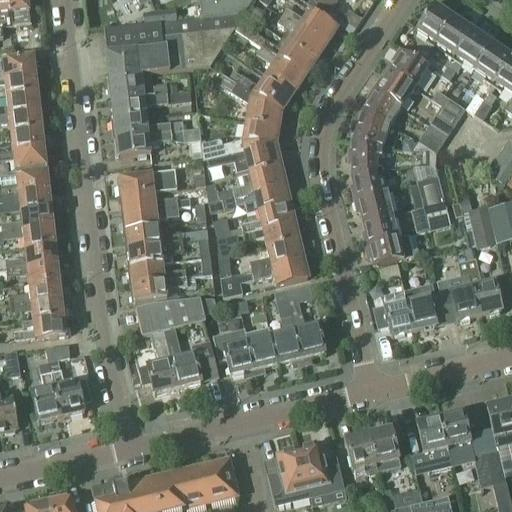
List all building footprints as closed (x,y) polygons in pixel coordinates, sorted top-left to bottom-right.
[(6,0),(0,0),(0,41),(2,41),(0,25),(0,17),(9,17),(6,0)] [(26,0),(6,0),(9,17),(11,31),(30,29),(26,0)] [(198,0),(201,23),(243,19),(255,0),(198,0)] [(271,0),(261,0),(258,5),(266,10),(271,0)] [(308,6),(307,8),(319,16),(323,11),(330,0),(329,0),(318,0),(315,6),(310,3),(308,6)] [(330,0),(323,11),(330,15),(337,5),(330,0)] [(434,51),(435,49),(435,48),(452,22),(447,18),(449,15),(436,6),(416,36),(428,44),(426,46),(434,51)] [(256,11),(251,19),(259,24),(264,16),(256,11)] [(298,32),(325,50),(336,34),(309,16),(303,24),(286,13),(282,20),(299,31),(298,32)] [(161,26),(160,16),(156,16),(143,18),(144,28),(161,26)] [(103,34),(106,58),(163,51),(162,41),(235,33),(234,33),(241,22),(243,19),(201,23),(104,34),(103,34)] [(446,56),(445,58),(452,63),(453,61),(454,62),(472,35),(465,30),(467,27),(454,19),(452,22),(435,48),(435,49),(446,56)] [(281,43),(314,66),(325,50),(298,32),(299,31),(282,20),(276,28),(287,35),(281,43)] [(235,33),(234,34),(304,81),(314,66),(281,43),(276,51),(246,31),(249,27),(241,22),(234,33),(235,33)] [(228,44),(234,34),(235,33),(162,41),(163,51),(106,58),(105,58),(108,83),(141,79),(209,71),(228,44)] [(266,79),(266,80),(293,97),(304,81),(234,34),(228,44),(241,52),(246,44),(259,53),(255,60),(272,71),(266,79)] [(463,67),(474,75),(494,45),(482,37),(480,40),(472,35),(454,62),(456,63),(454,66),(451,67),(449,70),(455,75),(457,76),(462,69),(463,67)] [(484,85),(493,90),(511,62),(504,57),(507,54),(494,45),(474,75),(486,83),(484,85)] [(421,51),(413,62),(421,67),(428,56),(421,51)] [(399,54),(392,65),(395,68),(390,75),(415,91),(427,73),(399,54)] [(0,83),(36,80),(35,71),(37,71),(36,62),(34,62),(33,61),(0,64),(0,83)] [(503,94),(511,100),(511,61),(511,62),(493,90),(501,96),(503,94)] [(449,70),(442,80),(449,85),(455,75),(449,70)] [(233,75),(229,82),(281,116),(293,97),(266,80),(258,92),(233,75)] [(249,110),(246,127),(277,134),(280,117),(281,116),(229,82),(228,83),(219,77),(213,87),(249,110)] [(380,83),(373,94),(401,113),(413,94),(388,77),(383,85),(380,83)] [(0,91),(4,91),(5,102),(40,98),(39,89),(37,89),(36,80),(0,83),(0,91)] [(110,97),(111,106),(166,100),(165,91),(151,93),(150,82),(109,87),(109,89),(106,89),(107,98),(110,97)] [(175,90),(167,91),(168,99),(176,98),(175,90)] [(401,113),(373,94),(365,105),(369,107),(364,114),(389,131),(401,113)] [(431,103),(441,110),(447,101),(437,95),(431,103)] [(109,116),(110,125),(146,121),(145,112),(167,109),(167,110),(190,107),(189,97),(181,98),(166,100),(111,106),(112,115),(109,116)] [(488,97),(481,107),(488,112),(495,101),(488,97)] [(0,113),(0,120),(40,116),(39,108),(41,106),(40,98),(5,102),(6,112),(0,113)] [(474,100),(466,113),(473,118),(482,106),(474,100)] [(447,101),(441,110),(459,122),(459,121),(463,114),(464,114),(465,113),(447,101)] [(441,110),(435,119),(453,131),(454,130),(453,129),(458,122),(458,123),(459,122),(441,110)] [(0,129),(9,128),(10,139),(44,135),(43,126),(41,125),(40,116),(0,120),(0,129)] [(354,139),(352,147),(381,152),(388,134),(363,117),(362,117),(359,126),(355,125),(351,138),(354,139)] [(435,119),(429,127),(447,139),(448,139),(447,138),(452,131),(452,132),(453,131),(435,119)] [(114,135),(115,144),(148,140),(182,135),(181,127),(147,131),(146,121),(110,125),(112,135),(114,135)] [(201,149),(202,165),(206,164),(274,149),(277,134),(246,127),(242,145),(222,149),(221,146),(218,144),(201,149)] [(429,127),(423,136),(442,148),(442,147),(441,147),(446,140),(447,140),(447,139),(429,127)] [(148,140),(115,144),(116,152),(114,153),(115,161),(117,161),(117,163),(150,159),(149,149),(171,146),(171,145),(178,144),(178,142),(182,142),(183,147),(199,145),(198,134),(182,135),(148,140)] [(0,150),(0,158),(44,153),(43,144),(45,143),(44,135),(10,139),(11,149),(0,150)] [(423,136),(418,144),(436,157),(437,156),(436,155),(440,148),(441,149),(442,148),(423,136)] [(410,163),(413,175),(431,170),(430,164),(435,157),(435,158),(436,157),(418,144),(411,153),(412,154),(410,160),(410,163)] [(504,151),(503,152),(511,157),(511,146),(509,144),(508,145),(509,145),(504,152),(504,151)] [(403,145),(402,154),(410,155),(411,146),(403,145)] [(381,152),(352,147),(352,155),(348,155),(348,169),(351,169),(351,179),(352,179),(381,172),(381,152)] [(274,149),(206,164),(207,173),(234,167),(237,178),(248,175),(249,179),(280,172),(274,149)] [(498,160),(497,160),(511,170),(511,157),(503,152),(503,153),(499,161),(498,160)] [(44,153),(0,158),(0,166),(13,165),(14,176),(46,172),(46,171),(48,170),(47,162),(45,162),(44,153)] [(493,168),(492,169),(510,181),(511,177),(511,170),(497,160),(497,161),(498,162),(493,169),(493,168)] [(413,175),(416,185),(437,180),(437,179),(434,170),(435,170),(435,169),(431,170),(413,175)] [(510,181),(492,169),(492,170),(488,177),(487,177),(486,178),(504,189),(510,181)] [(231,193),(234,203),(285,191),(280,172),(249,179),(237,182),(239,191),(231,193)] [(350,191),(354,205),(386,197),(381,175),(352,182),(354,191),(350,191)] [(0,200),(49,195),(48,187),(50,187),(49,176),(0,181),(0,200)] [(118,192),(119,201),(154,197),(175,195),(173,176),(151,179),(119,182),(120,191),(118,192)] [(416,185),(419,195),(440,190),(440,189),(439,189),(437,181),(438,181),(437,180),(416,185)] [(203,183),(194,184),(195,192),(204,191),(203,183)] [(215,189),(206,191),(207,208),(207,209),(219,206),(216,197),(215,189)] [(419,195),(421,206),(443,200),(442,199),(442,200),(440,191),(440,190),(419,195)] [(234,203),(221,206),(224,216),(236,213),(236,212),(244,210),(246,219),(258,216),(289,209),(285,191),(234,203)] [(0,208),(19,206),(20,217),(53,213),(52,202),(50,203),(49,195),(0,200),(0,208)] [(123,210),(124,219),(156,215),(177,212),(189,210),(188,204),(176,205),(176,203),(155,205),(154,197),(119,201),(120,210),(123,210)] [(386,197),(354,205),(357,218),(360,217),(362,225),(392,218),(386,197)] [(421,206),(424,215),(445,210),(445,209),(444,209),(442,201),(443,201),(443,200),(421,206)] [(467,204),(458,207),(461,217),(470,215),(467,204)] [(219,206),(207,209),(210,220),(224,216),(221,206),(219,206)] [(511,208),(489,214),(497,248),(511,244),(511,208)] [(194,210),(197,228),(204,227),(202,209),(194,210)] [(240,230),(242,239),(293,227),(289,209),(258,216),(260,225),(240,230)] [(445,210),(424,215),(426,226),(448,220),(448,219),(447,220),(445,211),(445,210)] [(487,211),(468,216),(477,253),(496,248),(487,211)] [(122,227),(123,237),(158,232),(157,223),(178,221),(177,212),(156,215),(124,219),(125,227),(122,227)] [(1,228),(2,237),(53,231),(52,223),(54,223),(53,213),(20,217),(21,226),(1,228)] [(422,213),(409,217),(411,224),(424,221),(422,213)] [(362,238),(365,251),(398,243),(392,221),(363,228),(365,237),(362,238)] [(226,224),(212,227),(216,245),(230,242),(226,224)] [(293,227),(242,239),(244,247),(264,242),(267,253),(298,246),(293,227)] [(23,242),(24,253),(57,249),(56,239),(54,239),(53,231),(2,237),(3,245),(23,242)] [(127,246),(128,254),(181,248),(197,245),(207,245),(205,235),(159,241),(158,232),(123,237),(125,246),(127,246)] [(398,243),(365,251),(368,264),(372,263),(374,272),(413,262),(407,241),(398,243)] [(207,245),(197,245),(199,264),(209,263),(207,245)] [(249,267),(251,276),(271,272),(302,264),(298,246),(267,253),(269,262),(249,267)] [(127,263),(128,272),(162,268),(172,267),(171,258),(182,257),(181,248),(128,254),(129,262),(127,263)] [(6,265),(6,273),(57,268),(56,260),(58,259),(57,249),(24,253),(25,263),(6,265)] [(228,262),(218,264),(219,284),(230,281),(228,262)] [(209,263),(199,264),(202,281),(211,280),(209,263)] [(271,272),(251,276),(230,281),(219,284),(221,303),(242,298),(239,288),(273,280),(276,291),(307,283),(302,264),(271,272)] [(474,265),(466,267),(479,322),(489,319),(490,322),(499,319),(498,317),(502,316),(494,286),(480,289),(474,265)] [(466,267),(458,269),(463,293),(449,297),(456,327),(479,322),(466,267)] [(27,279),(28,289),(61,286),(60,275),(58,276),(57,268),(6,273),(7,281),(27,279)] [(131,281),(132,290),(185,283),(184,274),(163,277),(162,268),(128,272),(129,282),(131,281)] [(185,283),(132,290),(133,298),(131,298),(132,306),(134,306),(134,308),(166,304),(165,295),(186,293),(185,283)] [(9,301),(10,310),(61,304),(60,296),(62,296),(61,286),(28,289),(29,299),(9,301)] [(308,290),(284,296),(301,364),(325,359),(318,329),(304,333),(297,306),(311,303),(308,290)] [(430,291),(404,297),(413,337),(436,332),(435,328),(445,326),(440,304),(434,305),(430,291)] [(284,337),(270,341),(277,370),(301,364),(284,296),(274,299),(281,326),(284,337)] [(404,297),(381,302),(384,312),(373,315),(378,334),(388,332),(391,343),(413,337),(404,297)] [(31,315),(32,326),(65,322),(64,312),(62,312),(61,304),(10,310),(11,317),(31,315)] [(151,339),(163,336),(177,333),(204,326),(199,304),(152,310),(135,314),(137,322),(142,320),(143,324),(139,330),(142,341),(151,339)] [(246,306),(238,308),(240,318),(248,317),(246,306)] [(238,308),(228,310),(231,323),(241,321),(240,318),(238,308)] [(22,337),(14,338),(15,346),(53,342),(67,341),(67,340),(65,322),(32,326),(21,327),(22,337)] [(253,332),(244,334),(254,376),(264,373),(277,370),(270,341),(267,329),(253,332)] [(177,333),(163,336),(177,394),(201,388),(199,380),(216,376),(210,355),(193,359),(184,361),(177,333)] [(213,342),(212,342),(218,367),(226,365),(230,381),(254,376),(244,334),(243,335),(213,342)] [(163,336),(151,339),(158,368),(137,373),(142,390),(150,388),(153,400),(177,394),(163,336)] [(44,353),(48,368),(61,423),(84,418),(77,386),(63,390),(57,366),(68,363),(67,351),(44,353)] [(5,358),(9,381),(18,379),(15,356),(5,358)] [(61,423),(48,368),(38,370),(43,394),(30,397),(37,429),(61,423)] [(0,436),(3,435),(5,438),(14,436),(15,434),(18,433),(12,402),(0,403),(0,436)] [(511,445),(511,416),(509,405),(486,411),(495,450),(511,445)] [(463,416),(439,422),(451,472),(474,467),(473,462),(463,416)] [(451,472),(439,422),(435,421),(429,422),(427,425),(416,427),(428,477),(451,472)] [(368,439),(375,470),(377,478),(400,472),(397,460),(400,460),(397,449),(395,449),(391,433),(368,439)] [(352,475),(375,470),(368,439),(344,444),(348,461),(346,461),(349,472),(351,471),(352,475)] [(308,450),(297,453),(309,504),(344,496),(336,464),(323,467),(319,450),(310,452),(308,450)] [(275,511),(309,504),(297,453),(286,455),(285,459),(276,461),(280,478),(267,481),(274,511),(275,511)] [(497,456),(485,459),(492,490),(505,487),(497,456)] [(492,490),(485,459),(473,462),(474,467),(480,493),(492,490)] [(195,511),(237,502),(227,464),(126,488),(126,487),(101,493),(104,507),(96,509),(92,495),(95,511),(195,511)] [(394,511),(390,494),(381,496),(385,511),(394,511)] [(385,511),(381,496),(373,499),(375,511),(385,511)] [(51,505),(48,506),(49,511),(73,511),(71,501),(61,503),(58,502),(53,503),(51,505)]
